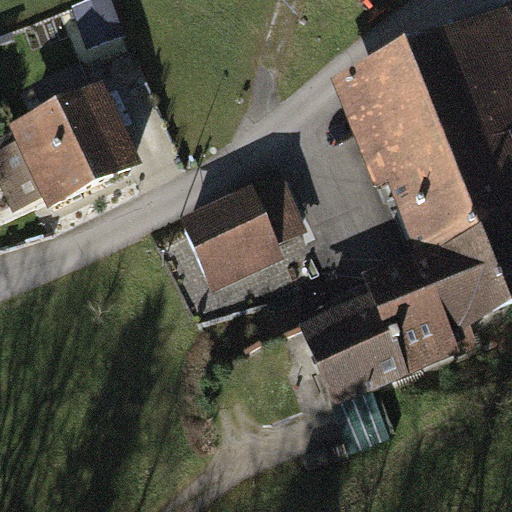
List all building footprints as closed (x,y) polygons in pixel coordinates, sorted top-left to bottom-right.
[(111,1),(75,16),(92,55),(127,40),(111,1)] [(511,37),(507,26),(359,87),(435,269),(511,237),(511,169),(502,143),(511,139),(511,37)] [(101,101),(19,141),(54,212),(136,173),(120,140),(139,130),(124,98),(104,108),(101,101)] [(285,193),(193,233),(218,289),(278,263),(273,251),(305,236),(285,193)] [(380,309),(312,336),(338,402),(471,349),(462,326),(511,306),(511,237),(435,269),(373,293),(380,309)]
